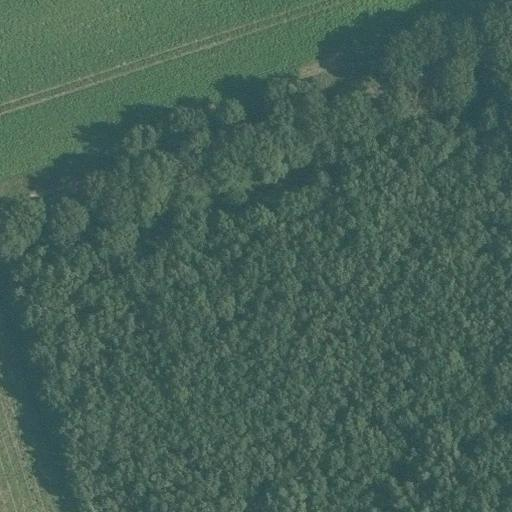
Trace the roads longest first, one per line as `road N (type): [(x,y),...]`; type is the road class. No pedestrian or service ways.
road 1 (track): [(511,43),(0,215)]
road 2 (track): [(0,250),(82,511)]
